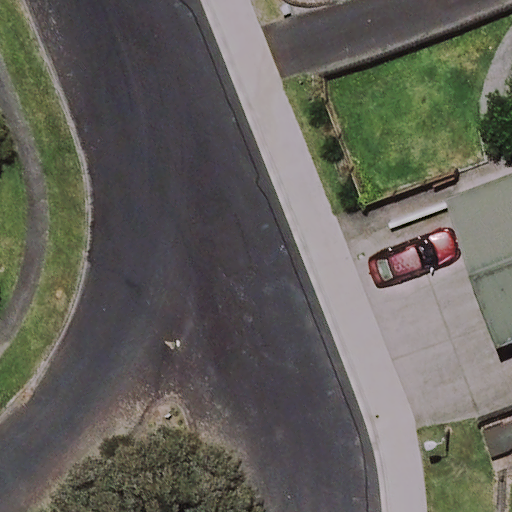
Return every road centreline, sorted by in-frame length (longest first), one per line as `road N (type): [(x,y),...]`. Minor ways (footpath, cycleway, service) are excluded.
road 1 (residential): [(179,190),(108,371),(34,465),(0,486)]
road 2 (residential): [(179,190),(291,436),(294,511)]
road 3 (residential): [(106,0),(179,190)]
